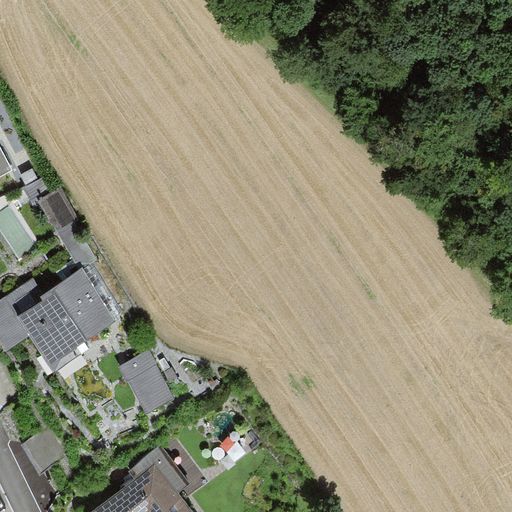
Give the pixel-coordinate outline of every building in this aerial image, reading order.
[(0,169),(12,163),(0,141),(0,169)] [(47,197),(56,226),(77,219),(68,190),(47,197)] [(0,302),(0,334),(11,350),(37,332),(53,357),(119,316),(87,267),(48,292),(37,276),(0,302)] [(150,414),(178,399),(152,348),(124,363),(150,414)] [(196,511),(183,494),(195,485),(163,442),(131,466),(136,472),(83,511),(196,511)]
